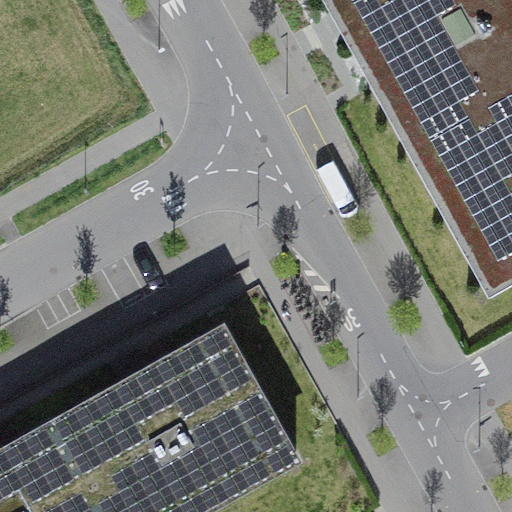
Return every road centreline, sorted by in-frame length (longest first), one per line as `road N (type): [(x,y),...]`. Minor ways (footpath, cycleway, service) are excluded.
road 1 (residential): [(418,421),(261,141)]
road 2 (residential): [(261,141),(0,287)]
road 3 (residential): [(261,141),(184,0)]
